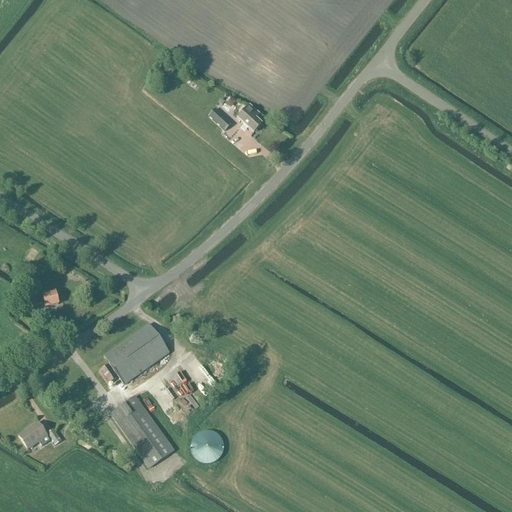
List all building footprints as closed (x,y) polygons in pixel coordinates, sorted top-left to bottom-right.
[(248,107),(237,120),(253,135),(261,125),(255,120),(258,116),(248,107)] [(220,129),(224,132),(231,125),(214,110),(208,117),(213,122),(220,129)] [(58,305),(55,293),(41,297),(41,298),(35,299),(33,294),(27,295),(31,308),(43,304),(45,309),(58,305)] [(148,326),(103,358),(109,365),(98,373),(107,385),(118,378),(123,386),(168,354),(148,326)] [(179,363),(193,381),(204,372),(189,354),(179,363)] [(199,378),(192,382),(197,389),(203,386),(199,378)] [(149,470),(173,452),(135,398),(110,416),(149,470)] [(174,403),(166,407),(171,418),(179,414),(174,403)] [(37,424),(18,437),(27,451),(38,444),(41,448),(49,442),(37,424)] [(56,446),(61,442),(52,430),(47,434),(56,446)] [(190,444),(190,449),(190,454),(192,458),(196,461),(199,464),(204,465),(209,465),(213,464),(217,461),(220,458),(222,454),(223,449),(222,444),(220,440),(217,436),(213,434),(209,432),(204,432),(199,434),(196,436),(192,440),(190,444)]
